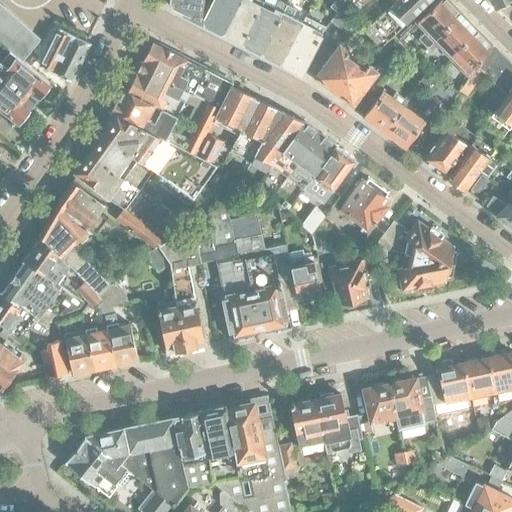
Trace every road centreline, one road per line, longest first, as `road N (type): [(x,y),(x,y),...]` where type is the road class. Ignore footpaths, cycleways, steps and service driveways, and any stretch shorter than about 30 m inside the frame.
road 1 (residential): [(12,428),(63,407),(511,313)]
road 2 (residential): [(511,249),(288,92),(126,11)]
road 3 (residential): [(0,218),(126,11)]
